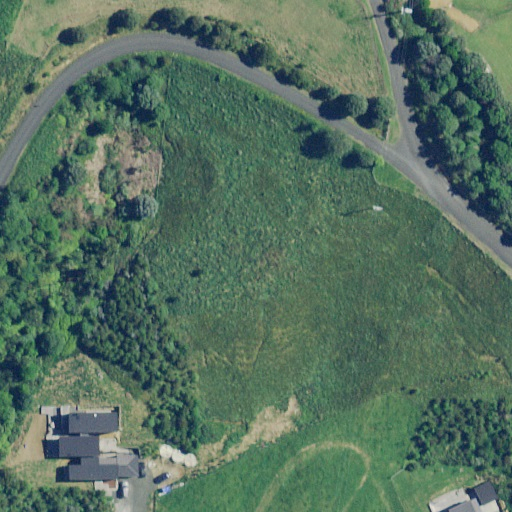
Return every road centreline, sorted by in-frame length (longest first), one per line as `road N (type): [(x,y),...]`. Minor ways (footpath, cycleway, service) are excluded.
road 1 (track): [(415,167),(256,51),(189,32),(103,38),(0,154)]
road 2 (track): [(511,259),(415,167),(379,0)]
